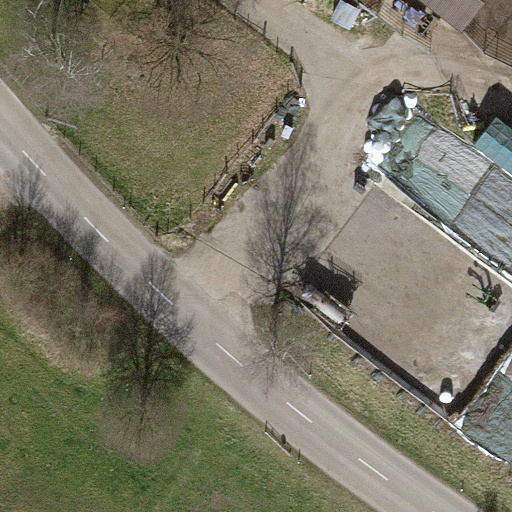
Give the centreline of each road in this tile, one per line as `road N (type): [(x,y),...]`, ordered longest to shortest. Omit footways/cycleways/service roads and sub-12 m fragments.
road 1 (tertiary): [(0,130),(237,375),(430,511)]
road 2 (track): [(511,79),(399,79),(338,91)]
